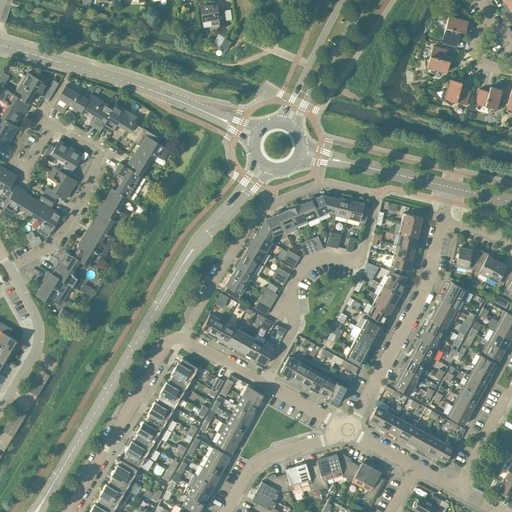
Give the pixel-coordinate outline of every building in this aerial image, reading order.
[(501,11),(510,25),(511,23),(511,0),(504,0),(509,6),(501,11)] [(219,23),(219,27),(226,27),(224,11),(224,10),(218,11),(217,3),(200,5),(202,22),(210,21),(211,25),(219,23)] [(456,46),(457,40),(460,31),(465,33),(468,21),(456,18),(457,14),(448,11),(448,12),(441,22),(446,25),(441,42),(456,46)] [(220,46),(226,50),(231,42),(225,38),(220,46)] [(424,71),(434,73),(435,69),(446,72),(449,61),(445,60),(447,50),(433,46),(429,58),(424,59),(425,70),(424,71)] [(27,103),(27,102),(35,90),(44,95),(46,92),(51,95),(59,83),(53,79),(49,85),(27,72),(14,94),(13,94),(27,103)] [(441,98),(450,106),(454,101),(466,105),(470,90),(460,87),(462,82),(450,79),(447,91),(443,89),(440,99),(441,99),(441,98)] [(89,97),(88,97),(66,84),(53,107),(62,112),(68,103),(81,111),(83,108),(82,107),(89,97)] [(487,107),(488,112),(495,111),(501,90),(490,86),(489,91),(479,89),(475,103),(487,107)] [(0,117),(14,125),(24,108),(25,109),(29,103),(27,102),(27,103),(13,94),(14,94),(5,89),(0,96),(0,99),(8,104),(0,116),(0,117)] [(100,130),(102,127),(113,107),(90,94),(88,97),(89,97),(82,107),(83,108),(95,115),(90,124),(100,130)] [(126,136),(134,141),(142,127),(134,123),(137,118),(115,104),(113,107),(102,127),(111,132),(117,123),(129,131),(126,136)] [(0,147),(4,149),(17,127),(14,125),(0,117),(0,116),(0,147)] [(141,176),(141,175),(154,154),(163,159),(169,149),(154,140),(156,136),(142,127),(134,141),(140,145),(131,161),(129,160),(125,166),(141,176)] [(59,170),(69,176),(74,167),(82,153),(59,140),(55,147),(50,144),(43,155),(49,159),(51,154),(64,161),(59,170)] [(123,178),(116,190),(125,197),(129,199),(142,176),(141,175),(141,176),(125,166),(120,162),(114,172),(123,178)] [(5,194),(10,197),(17,185),(12,182),(17,175),(0,165),(0,185),(1,184),(8,189),(5,194)] [(44,192),(56,199),(59,194),(66,198),(76,180),(69,176),(59,170),(54,167),(48,177),(57,182),(52,189),(47,186),(44,192)] [(18,206),(30,214),(39,200),(38,200),(22,190),(23,189),(17,185),(10,197),(2,210),(12,215),(18,206)] [(96,210),(100,212),(113,220),(121,224),(127,215),(118,209),(125,197),(116,190),(112,188),(102,205),(100,204),(96,210)] [(39,200),(30,214),(43,222),(38,231),(47,237),(61,214),(51,207),(54,202),(41,195),(38,200),(39,200)] [(310,197),(318,216),(329,212),(322,195),(313,199),(312,197),(311,197),(310,197)] [(322,195),(329,212),(335,213),(336,213),(340,199),(339,199),(322,195)] [(300,204),(307,221),(318,216),(310,197),(309,198),(308,198),(309,201),(300,204)] [(336,213),(335,213),(335,215),(347,218),(352,198),(350,197),(349,200),(339,197),(339,199),(340,199),(336,213)] [(352,198),(347,218),(365,222),(369,207),(363,206),(364,203),(354,201),(355,199),(353,198),(352,198)] [(289,209),(296,226),(307,221),(300,204),(289,209)] [(277,211),(285,230),(296,226),(289,209),(280,213),(279,210),(277,211)] [(274,235),(285,230),(277,211),(276,212),(275,212),(276,215),(267,218),(274,235)] [(88,227),(85,233),(109,248),(115,238),(106,232),(113,220),(100,212),(90,228),(88,227)] [(403,213),(401,224),(419,228),(421,222),(423,223),(424,218),(403,213)] [(270,241),(274,235),(267,218),(267,219),(258,233),(257,234),(270,241)] [(401,224),(398,234),(419,239),(420,235),(418,234),(419,228),(401,224)] [(326,246),(332,247),(335,234),(330,232),(326,246)] [(83,239),(73,256),(80,260),(87,265),(94,252),(103,257),(109,248),(85,233),(81,239),(83,239)] [(247,242),(265,253),(272,242),(270,241),(257,234),(258,233),(256,233),(251,241),(249,240),(248,241),(247,242)] [(332,247),(338,249),(341,235),(335,234),(332,247)] [(398,234),(395,245),(414,249),(416,243),(418,244),(419,239),(398,234)] [(318,236),(312,239),(317,251),(317,252),(323,249),(318,236)] [(346,251),(352,252),(355,238),(349,237),(346,251)] [(305,242),(310,254),(317,251),(312,239),(305,242)] [(244,254),(259,263),(265,253),(247,242),(247,243),(246,244),(249,245),(244,254)] [(299,244),(304,257),(310,255),(310,254),(305,242),(299,244)] [(395,245),(393,255),(414,260),(415,256),(413,255),(414,249),(395,245)] [(456,266),(473,270),(478,249),(471,248),(471,250),(460,247),(456,266)] [(473,270),(488,277),(497,261),(488,256),(489,255),(481,250),(478,249),(473,270)] [(285,255),(297,262),(300,257),(288,250),(285,255)] [(55,267),(51,273),(72,286),(75,288),(81,278),(72,273),(80,260),(73,256),(66,252),(56,268),(55,267)] [(235,263),(253,273),(259,263),(244,254),(239,262),(237,261),(236,262),(235,263)] [(282,260),(294,267),(297,262),(285,255),(282,260)] [(390,266),(389,271),(394,273),(395,267),(409,271),(410,264),(413,265),(414,260),(393,255),(390,266)] [(504,277),(506,278),(511,267),(511,266),(506,264),(505,265),(497,261),(488,277),(500,284),(504,277)] [(231,275),(247,284),(253,273),(235,263),(234,265),(236,266),(231,275)] [(275,272),(287,279),(290,274),(278,267),(275,272)] [(36,295),(49,303),(50,303),(52,299),(56,301),(57,301),(58,302),(59,302),(61,302),(62,301),(63,300),(64,299),(72,286),(51,273),(48,271),(44,277),(46,278),(36,295)] [(388,276),(383,286),(402,296),(404,292),(402,291),(405,285),(392,278),(394,273),(389,271),(388,276)] [(272,277),(284,284),(287,279),(275,272),(272,277)] [(224,292),(238,299),(247,284),(231,275),(225,285),(227,286),(224,292)] [(445,291),(461,300),(466,290),(451,281),(445,291)] [(263,293),(275,300),(278,295),(263,286),(260,291),(263,293)] [(383,286),(377,295),(394,304),(397,299),(399,300),(402,296),(383,286)] [(440,301),(456,309),(461,300),(445,291),(440,301)] [(218,297),(226,302),(228,298),(220,293),(218,297)] [(260,298),(272,305),(275,300),(263,293),(260,298)] [(377,295),(372,305),(391,315),(394,311),(391,310),(394,304),(377,295)] [(257,303),(269,310),(272,305),(260,298),(257,303)] [(435,310),(450,319),(456,309),(440,301),(435,310)] [(254,308),(266,315),(269,310),(257,303),(254,308)] [(367,314),(384,324),(387,318),(389,319),(391,315),(372,305),(367,314)] [(430,320),(445,328),(450,319),(435,310),(430,320)] [(499,321),(511,328),(511,314),(504,311),(499,321)] [(207,333),(217,338),(225,322),(210,314),(203,328),(208,331),(207,333)] [(356,338),(371,346),(382,327),(366,318),(356,338)] [(425,329),(440,338),(445,328),(430,320),(425,329)] [(0,332),(0,344),(12,352),(19,341),(9,335),(13,329),(0,321),(0,330),(1,331),(0,332)] [(493,331),(510,340),(511,335),(511,328),(499,321),(493,331)] [(217,338),(226,343),(235,328),(225,322),(217,338)] [(226,343),(236,349),(244,333),(235,328),(226,343)] [(419,339),(435,347),(440,338),(425,329),(419,339)] [(488,341),(504,350),(510,340),(493,331),(488,341)] [(236,349),(245,354),(254,338),(244,333),(236,349)] [(245,354),(255,359),(263,343),(254,338),(245,354)] [(345,357),(361,366),(371,346),(356,338),(345,357)] [(430,357),(434,359),(439,349),(435,347),(419,339),(414,348),(430,357)] [(482,351),(499,360),(504,350),(488,341),(482,351)] [(255,359),(265,365),(273,349),(263,343),(255,359)] [(0,358),(6,362),(12,352),(0,344),(0,358)] [(409,358),(424,366),(430,357),(414,348),(409,358)] [(474,365),(491,374),(497,364),(480,355),(474,365)] [(280,372),(290,377),(298,361),(288,356),(280,372)] [(290,377),(299,382),(310,362),(301,357),(298,361),(290,377)] [(178,362),(174,368),(195,379),(196,373),(195,372),(197,368),(182,358),(179,362),(178,362)] [(404,367),(419,376),(424,366),(409,358),(404,367)] [(299,382),(309,388),(320,367),(310,362),(299,382)] [(344,368),(355,373),(358,368),(347,362),(344,368)] [(469,375),(486,384),(491,374),(474,365),(469,375)] [(309,388),(318,393),(329,373),(320,367),(309,388)] [(399,377),(414,385),(419,376),(404,367),(399,377)] [(172,374),(170,378),(186,388),(188,384),(189,384),(194,380),(195,379),(174,368),(171,374),(172,374)] [(33,380),(38,383),(45,372),(40,369),(33,380)] [(38,383),(43,386),(50,375),(45,372),(38,383)] [(318,393),(328,398),(339,378),(329,373),(318,393)] [(464,385),(480,394),(486,384),(469,375),(465,373),(463,377),(467,380),(464,385)] [(211,389),(216,392),(223,380),(217,377),(211,389)] [(393,386),(409,395),(414,385),(399,377),(393,386)] [(166,381),(163,387),(183,399),(185,392),(184,391),(186,388),(170,378),(168,382),(166,381)] [(328,398),(338,403),(349,383),(339,378),(328,398)] [(222,389),(227,392),(233,382),(227,379),(222,389)] [(27,390),(32,393),(38,383),(33,380),(27,390)] [(32,393),(37,396),(43,386),(38,383),(32,393)] [(458,395),(475,404),(480,394),(464,385),(458,395)] [(242,396),(258,405),(263,395),(247,386),(242,396)] [(161,394),(158,398),(174,407),(176,403),(178,404),(183,399),(163,387),(159,393),(161,394)] [(453,405),(469,414),(475,404),(458,395),(453,405)] [(237,406),(252,414),(258,405),(242,396),(237,406)] [(151,407),(171,419),(172,418),(173,412),(172,411),(174,407),(158,398),(156,402),(155,401),(151,407)] [(447,416),(464,425),(469,414),(453,405),(447,416)] [(232,415),(247,424),(252,414),(237,406),(232,415)] [(368,421),(378,427),(387,411),(377,406),(368,421)] [(147,417),(167,429),(173,420),(171,419),(151,407),(148,413),(149,414),(147,417)] [(9,420),(14,423),(21,412),(15,409),(9,420)] [(378,427),(388,432),(396,416),(387,411),(378,427)] [(14,423),(19,426),(26,415),(21,412),(14,423)] [(226,425),(242,433),(247,424),(232,415),(228,421),(225,419),(223,423),(226,425)] [(388,432),(397,437),(405,422),(396,416),(388,432)] [(143,421),(140,426),(161,439),(167,429),(147,417),(144,421),(143,421)] [(3,430),(8,433),(14,423),(9,420),(3,430)] [(397,437),(407,442),(415,427),(418,421),(414,420),(411,425),(405,422),(397,437)] [(8,433),(13,437),(19,426),(14,423),(8,433)] [(221,434),(237,443),(242,433),(226,425),(221,434)] [(135,437),(151,447),(155,449),(161,439),(140,426),(136,432),(137,433),(135,437)] [(407,442),(416,447),(424,432),(415,427),(407,442)] [(416,447),(425,453),(434,437),(424,432),(416,447)] [(216,444),(231,453),(237,443),(221,434),(216,444)] [(131,440),(128,446),(148,458),(150,451),(149,450),(151,447),(135,437),(133,441),(131,440)] [(425,453),(435,458),(443,442),(434,437),(425,453)] [(435,458),(445,463),(453,448),(443,442),(435,458)] [(123,457),(139,466),(142,462),(143,463),(148,458),(128,446),(124,452),(126,453),(123,457)] [(208,457),(224,466),(229,456),(214,447),(208,457)] [(326,457),(333,478),(342,475),(342,476),(346,479),(355,464),(350,461),(351,459),(343,454),(341,458),(338,458),(336,454),(326,457)] [(203,467),(219,476),(224,466),(208,457),(203,467)] [(312,466),(319,489),(328,487),(326,480),(333,478),(326,457),(316,460),(318,464),(312,466)] [(117,464),(114,470),(134,482),(134,481),(136,475),(135,474),(137,470),(121,460),(119,464),(117,464)] [(355,464),(346,479),(361,486),(371,467),(362,462),(360,466),(355,464)] [(295,466),(301,487),(309,485),(311,492),(319,489),(312,466),(307,468),(305,463),(295,466)] [(281,475),(286,492),(301,487),(295,466),(285,469),(286,473),(281,475)] [(198,476),(214,485),(219,476),(203,467),(198,476)] [(371,467),(361,486),(367,490),(364,496),(372,501),(383,479),(378,476),(380,472),(371,467)] [(162,478),(168,481),(173,472),(167,469),(162,478)] [(112,476),(110,480),(126,490),(128,486),(129,486),(134,482),(114,470),(111,476),(112,476)] [(509,496),(511,497),(511,495),(511,473),(509,472),(499,490),(507,495),(506,495),(508,496),(509,496)] [(256,490),(276,501),(280,492),(282,493),(286,492),(281,475),(276,477),(275,474),(266,477),(267,479),(266,482),(261,481),(256,490)] [(193,486),(208,494),(214,485),(198,476),(193,486)] [(102,489),(123,501),(124,494),(123,494),(126,490),(110,480),(107,484),(106,483),(102,489)] [(187,495),(203,504),(208,494),(193,486),(188,483),(183,493),(187,495)] [(98,500),(118,511),(120,509),(126,503),(123,501),(102,489),(99,495),(100,496),(98,500)] [(253,507),(262,511),(277,511),(279,511),(272,507),(276,501),(256,490),(251,499),(256,502),(253,507)] [(182,505),(194,511),(198,511),(203,504),(187,495),(182,505)] [(412,509),(417,511),(435,511),(437,509),(442,511),(444,511),(449,504),(432,495),(429,501),(420,496),(418,499),(417,498),(416,500),(417,500),(412,509)] [(91,509),(96,511),(118,511),(98,500),(96,504),(94,503),(91,509)]
